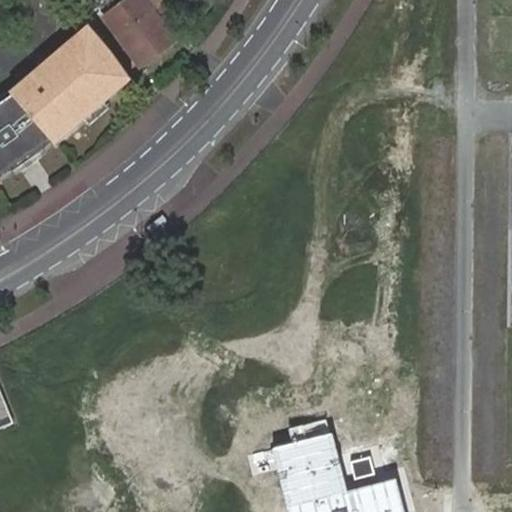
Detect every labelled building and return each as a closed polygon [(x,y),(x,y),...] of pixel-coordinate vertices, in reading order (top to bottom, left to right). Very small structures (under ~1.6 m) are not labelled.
[(164,5),(153,14),(174,42),(185,34),(164,5)] [(115,31),(121,39),(153,14),(147,6),(115,31)] [(153,14),(121,39),(141,67),(174,42),(153,14)] [(36,70),(32,73),(59,128),(65,139),(85,121),(105,104),(132,81),(92,24),(48,60),(52,64),(40,74),(36,70)] [(52,64),(48,60),(36,70),(40,74),(52,64)] [(0,185),(0,179),(18,167),(14,161),(30,151),(34,156),(53,142),(56,146),(65,139),(59,128),(32,73),(9,92),(13,98),(0,106),(0,187),(1,187),(0,185)] [(110,110),(105,104),(85,121),(89,127),(110,110)] [(14,161),(18,167),(34,156),(30,151),(14,161)] [(0,388),(0,428),(15,423),(0,388)]
